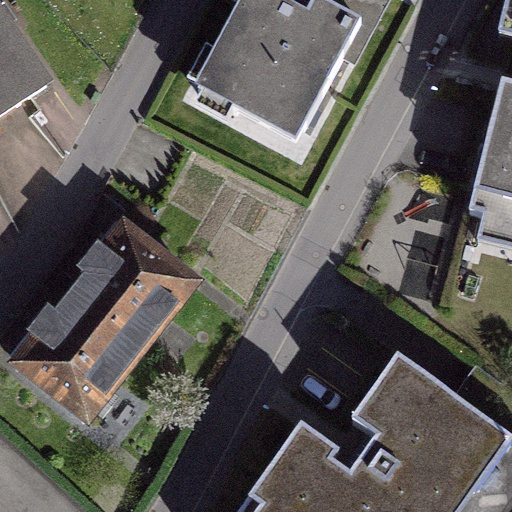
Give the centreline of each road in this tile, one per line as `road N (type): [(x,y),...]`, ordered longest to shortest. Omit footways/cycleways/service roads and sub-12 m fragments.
road 1 (residential): [(172,511),(449,0)]
road 2 (residential): [(175,0),(50,235),(0,296)]
